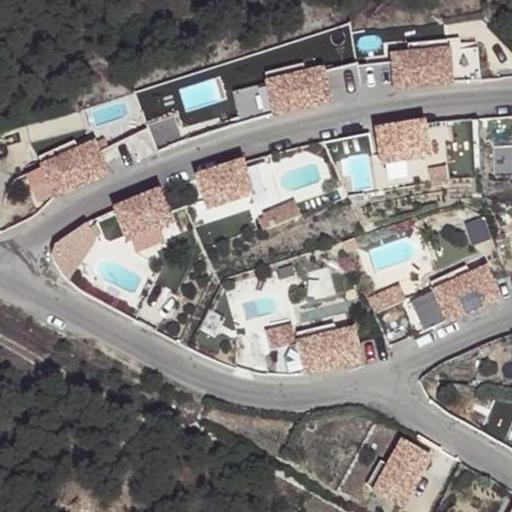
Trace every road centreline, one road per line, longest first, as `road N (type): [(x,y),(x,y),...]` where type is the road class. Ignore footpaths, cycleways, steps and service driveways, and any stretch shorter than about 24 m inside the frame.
road 1 (residential): [(511,99),(375,110),(161,171),(57,216),(0,263)]
road 2 (residential): [(366,383),(279,399),(234,389),(165,363),(0,276)]
road 3 (track): [(0,342),(114,406),(130,437),(127,511)]
road 4 (residential): [(511,470),(366,383)]
road 5 (residential): [(511,315),(366,383)]
